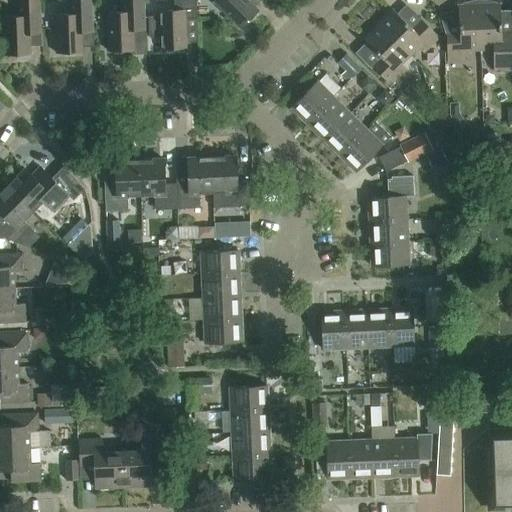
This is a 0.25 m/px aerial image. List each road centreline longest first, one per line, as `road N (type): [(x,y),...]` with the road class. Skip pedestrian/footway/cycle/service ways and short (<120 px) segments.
road 1 (residential): [(0,137),(34,97),(233,91)]
road 2 (residential): [(271,271),(297,244),(288,146),(233,91)]
road 3 (residential): [(271,271),(313,284),(439,279)]
road 4 (residential): [(233,91),(323,0)]
